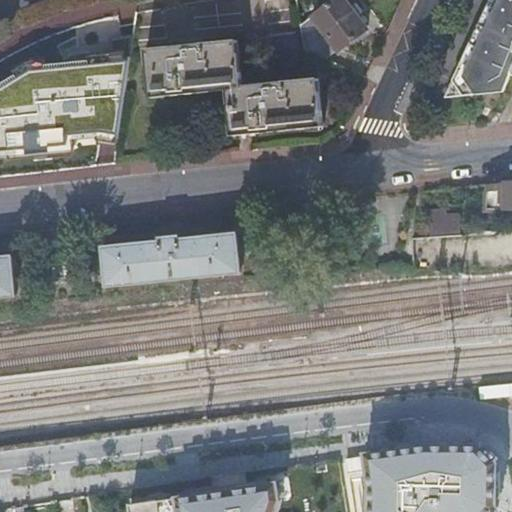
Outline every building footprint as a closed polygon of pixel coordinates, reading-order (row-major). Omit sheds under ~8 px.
[(342,0),(335,0),(300,27),(305,50),(327,60),(338,52),(339,53),(366,31),(342,0)] [(464,77),(499,0),(491,0),(447,98),(477,95),(464,77)] [(511,68),(511,0),(499,0),(464,77),(477,95),(504,91),(510,73),(511,68)] [(242,89),(236,43),(147,54),(152,99),(229,91),(233,136),(322,126),(318,81),(242,89)] [(130,63),(32,69),(0,87),(0,158),(75,151),(72,138),(115,133),(125,94),(130,63)] [(511,209),(511,181),(506,182),(487,184),(488,201),(505,200),(505,209),(511,209)] [(471,186),(450,188),(452,205),(472,203),(471,186)] [(429,218),(430,237),(460,236),(459,216),(429,218)] [(279,251),(301,249),(299,229),(277,231),(279,251)] [(430,237),(414,238),(416,265),(488,260),(487,234),(460,236),(430,237)] [(106,248),(109,287),(242,273),(238,235),(180,241),(180,239),(175,239),(166,240),(161,241),(162,243),(106,248)] [(0,298),(17,297),(13,258),(0,259),(0,298)] [(511,382),(481,385),(479,385),(480,399),(511,396),(511,382)] [(428,446),(344,458),(349,511),(494,511),(497,509),(498,464),(481,446),(428,446)] [(241,490),(127,507),(127,511),(273,511),(278,499),(275,484),(241,490)] [(278,511),(282,501),(278,499),(273,511),(278,511)]
